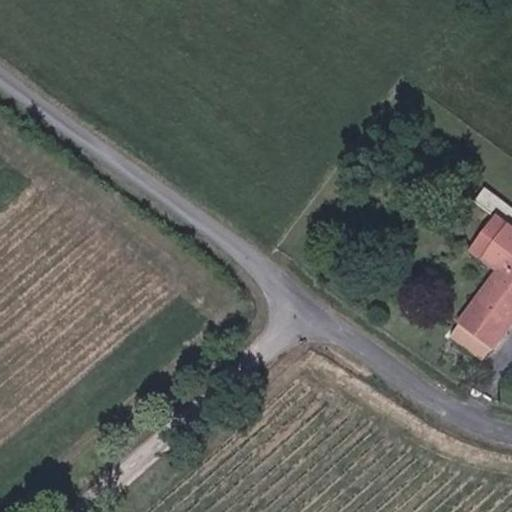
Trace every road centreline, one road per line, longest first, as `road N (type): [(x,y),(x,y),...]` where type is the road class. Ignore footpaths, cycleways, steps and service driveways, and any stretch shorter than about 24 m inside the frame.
road 1 (unclassified): [(0,72),(313,309)]
road 2 (residential): [(313,309),(75,511)]
road 3 (unclassified): [(313,309),(511,436)]
